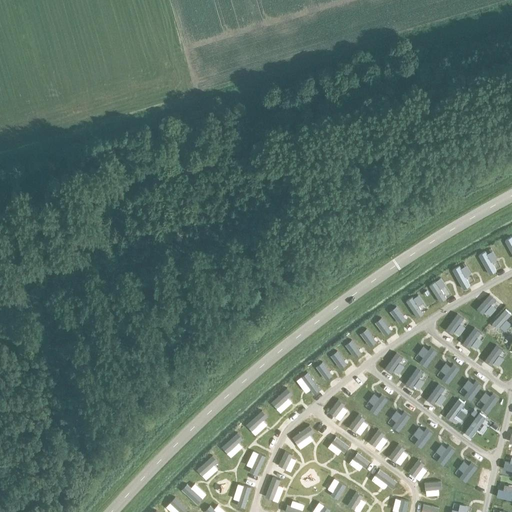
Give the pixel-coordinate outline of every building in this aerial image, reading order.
[(479,254),(489,274),(495,271),(485,251),(479,254)] [(464,289),(470,285),(459,267),(453,270),(464,289)] [(439,302),(446,298),(436,281),(430,285),(439,302)] [(489,294),(476,308),(483,314),(496,299),(489,294)] [(418,317),(424,313),(412,297),(407,301),(418,317)] [(405,319),(396,306),(391,310),(399,323),(405,319)] [(511,314),(505,308),(492,323),(498,329),(511,314)] [(464,318),(457,313),(446,329),(452,334),(464,318)] [(391,330),(382,318),(376,322),(385,335),(391,330)] [(470,347),(481,332),(474,328),(463,343),(470,347)] [(377,341),(367,329),(361,333),(371,346),(377,341)] [(361,353),(351,340),(346,344),(355,357),(361,353)] [(503,349),(496,344),(485,360),(491,365),(503,349)] [(426,366),(437,351),(430,346),(420,362),(426,366)] [(346,363),(337,351),(331,355),(341,367),(346,363)] [(403,357),(396,352),(385,368),(392,373),(403,357)] [(332,374),(322,362),(316,366),(326,379),(332,374)] [(449,383),(460,368),(453,363),(442,378),(449,383)] [(412,388),(423,372),(416,367),(405,383),(412,388)] [(320,389),(307,372),(302,377),(314,393),(320,389)] [(471,401),(482,385),(475,380),(464,396),(471,401)] [(434,404),(445,388),(438,383),(427,399),(434,404)] [(272,402),(277,407),(292,393),(287,388),(272,402)] [(488,413),(499,397),(492,392),(481,408),(488,413)] [(388,399),(381,394),(370,409),(377,414),(388,399)] [(452,421),(465,403),(458,398),(446,416),(452,421)] [(345,403),(338,399),(329,411),(336,416),(345,403)] [(247,424),(252,430),(267,415),(262,409),(247,424)] [(410,416),(404,411),(392,427),(399,432),(410,416)] [(472,437),(486,417),(479,412),(465,432),(472,437)] [(349,426),(355,431),(365,418),(359,414),(349,426)] [(315,431),(310,425),(292,437),(297,444),(315,431)] [(433,432),(426,427),(415,443),(421,448),(433,432)] [(370,441),(375,446),(385,434),(379,430),(370,441)] [(222,447),(227,452),(243,437),(238,432),(222,447)] [(349,445),(336,435),(331,442),(344,452),(349,445)] [(389,456),(396,461),(405,448),(399,443),(389,456)] [(437,461),(444,465),(455,450),(448,445),(437,461)] [(293,454),(285,450),(278,465),(286,469),(293,454)] [(370,461),(357,451),(352,458),(365,468),(370,461)] [(259,453),(249,472),(257,476),(266,456),(259,453)] [(199,469),(203,473),(216,460),(211,455),(199,469)] [(409,471),(415,476),(425,464),(418,459),(409,471)] [(503,469),(511,471),(511,462),(505,461),(503,469)] [(470,462),(459,478),(466,483),(477,467),(470,462)] [(397,481),(380,468),(375,475),(392,488),(397,481)] [(281,479),(273,476),(265,497),(273,500),(281,479)] [(425,482),(425,490),(442,488),(441,480),(425,482)] [(337,499),(346,485),(338,481),(330,495),(337,499)] [(187,482),(181,489),(198,503),(204,496),(187,482)] [(237,506),(245,508),(251,487),(244,485),(237,506)] [(511,491),(499,488),(497,497),(511,500),(511,491)] [(363,496),(356,491),(347,505),(355,510),(363,496)] [(175,496),(170,502),(181,511),(182,511),(187,507),(175,496)] [(406,511),(409,501),(401,499),(397,511),(406,511)]
